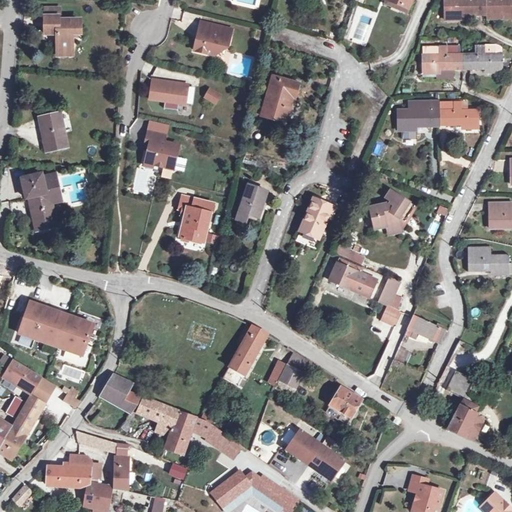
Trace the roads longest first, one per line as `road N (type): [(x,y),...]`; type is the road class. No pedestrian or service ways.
road 1 (residential): [(246,317),(288,198),(327,176),(356,77),(334,51),(287,35)]
road 2 (residential): [(414,420),(458,327),(444,246),(511,94)]
road 3 (residential): [(118,280),(118,335),(108,368),(0,503)]
road 4 (residential): [(414,420),(246,317)]
road 5 (residential): [(122,137),(132,48),(166,0)]
road 6 (residential): [(246,317),(118,280)]
road 7 (residential): [(118,280),(0,254)]
